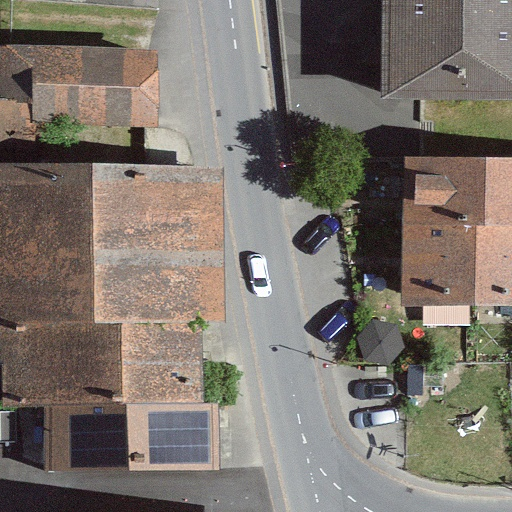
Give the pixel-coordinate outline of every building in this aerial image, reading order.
[(511,91),(511,0),(386,0),(385,90),(421,90),(511,91)] [(157,50),(0,51),(0,154),(158,155),(157,50)] [(0,412),(19,411),(180,414),(179,332),(203,331),(200,164),(0,167),(0,412)] [(511,165),(384,165),(383,320),(511,320),(511,165)] [(21,483),(198,480),(197,414),(180,414),(19,411),(21,455),(21,483)] [(21,455),(0,455),(0,511),(26,511),(21,483),(21,455)]
